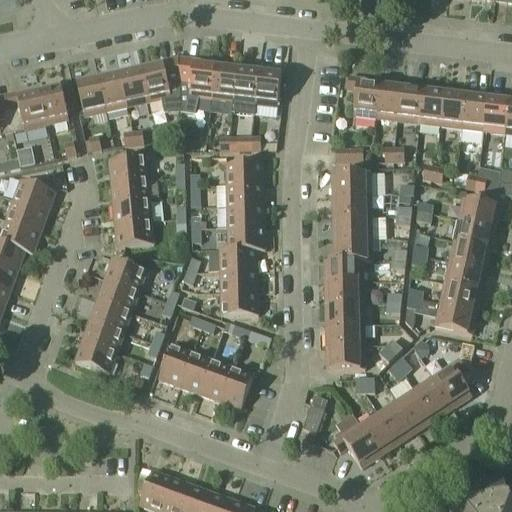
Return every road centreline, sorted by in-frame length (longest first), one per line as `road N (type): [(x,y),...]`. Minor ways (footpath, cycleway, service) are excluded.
road 1 (residential): [(265,473),(300,354),(296,195),(308,30)]
road 2 (residential): [(265,473),(11,392)]
road 3 (residential): [(308,30),(165,17),(53,38)]
road 4 (residential): [(11,392),(87,180)]
road 5 (residential): [(365,511),(496,429)]
road 6 (residential): [(511,55),(372,36)]
road 7 (residential): [(0,491),(131,486)]
